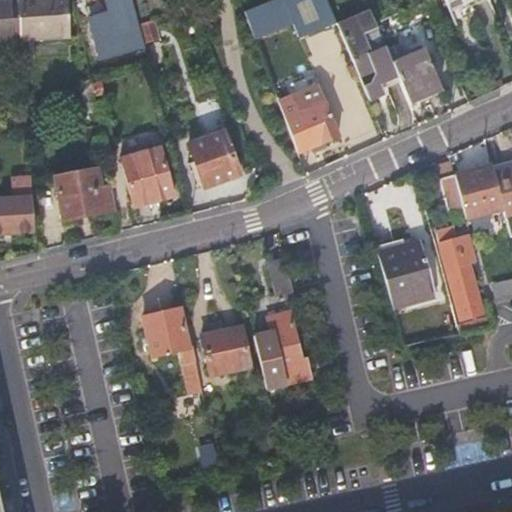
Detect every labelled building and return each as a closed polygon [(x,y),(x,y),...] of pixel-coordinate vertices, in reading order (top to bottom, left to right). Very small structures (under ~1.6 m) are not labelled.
[(70,0),(19,0),(20,3),(22,38),(22,40),(72,38),(70,0)] [(131,0),(107,0),(111,12),(89,18),(98,52),(101,51),(103,55),(122,51),(119,42),(131,39),(128,25),(138,23),(131,0)] [(286,0),(265,0),(247,7),(257,32),(289,20),(295,33),(299,32),(286,0)] [(325,0),(286,0),(299,32),(333,19),(325,0)] [(445,0),(450,11),(474,0),(445,0)] [(0,38),(22,38),(20,3),(0,3),(0,38)] [(257,32),(247,7),(243,9),(252,34),(257,32)] [(338,21),(368,94),(384,87),(381,77),(395,71),(391,62),(370,9),(338,21)] [(407,100),(441,86),(426,49),(391,62),(395,71),(407,100)] [(92,72),(100,71),(98,57),(90,59),(92,72)] [(97,114),(90,73),(78,76),(85,115),(97,114)] [(282,97),(302,149),(337,134),(322,95),(318,96),(316,91),(299,98),(300,103),(293,106),(289,95),(282,97)] [(357,93),(327,104),(341,144),(371,133),(357,93)] [(295,152),(302,149),(282,97),(276,99),(295,152)] [(239,173),(224,131),(190,143),(204,184),(239,173)] [(173,195),(159,146),(120,156),(133,205),(173,195)] [(493,162),(491,163),(499,210),(506,207),(497,175),(493,162)] [(499,210),(491,163),(454,174),(460,213),(466,211),(468,220),(499,210)] [(103,211),(95,168),(53,175),(61,218),(103,211)] [(511,170),(497,175),(506,207),(509,215),(511,214),(511,170)] [(460,213),(454,174),(443,177),(452,215),(460,213)] [(0,230),(33,229),(31,194),(0,195),(0,230)] [(464,234),(477,311),(480,310),(477,298),(480,296),(470,255),(476,254),(470,232),(464,234)] [(464,314),(477,311),(464,234),(440,241),(455,303),(461,301),(464,314)] [(401,243),(371,248),(382,311),(428,302),(418,244),(401,247),(401,243)] [(295,303),(285,260),(267,264),(274,295),(283,294),(285,305),(295,303)] [(489,298),(511,295),(511,278),(487,281),(489,298)] [(195,365),(191,347),(189,347),(180,308),(143,315),(152,355),(182,349),(185,363),(184,364),(190,395),(201,393),(195,365)] [(272,334),(252,338),(263,388),(307,378),(304,362),(301,363),(291,316),(269,321),(272,334)] [(248,369),(240,328),(201,337),(210,377),(248,369)]
